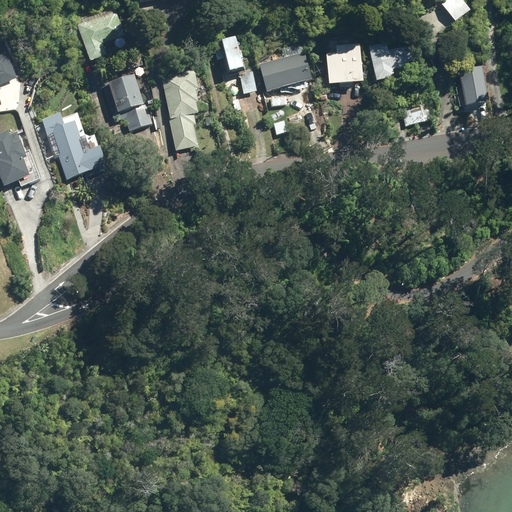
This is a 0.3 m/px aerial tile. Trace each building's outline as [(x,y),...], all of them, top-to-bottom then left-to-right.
[(414,0),(415,5),(430,2),(431,8),(439,7),(438,1),(442,0),(414,0)] [(456,0),(453,0),(440,7),(451,27),(467,18),(456,0)] [(86,67),(102,62),(99,50),(123,42),(112,6),(71,18),(86,67)] [(234,44),(219,45),(223,81),(238,80),(240,96),(255,94),(253,70),(236,72),(234,44)] [(386,54),(385,46),(365,50),(373,87),(392,83),(390,75),(408,71),(404,51),(386,54)] [(360,88),(356,48),(334,50),(334,57),(323,59),(326,91),(360,88)] [(264,96),(309,85),(302,55),(257,66),(264,96)] [(192,72),(159,79),(175,154),(196,150),(192,128),(195,127),(192,117),(196,116),(194,106),(196,106),(193,92),(196,91),(192,72)] [(470,109),(488,106),(483,76),(465,79),(470,109)] [(127,136),(151,127),(141,98),(137,100),(130,80),(101,90),(114,126),(123,123),(127,136)] [(403,129),(432,122),(428,104),(399,111),(403,129)] [(56,120),(40,125),(53,162),(57,160),(66,184),(102,171),(96,154),(86,157),(81,143),(76,144),(71,128),(60,132),(56,120)] [(0,146),(0,193),(6,205),(21,199),(16,189),(35,180),(26,160),(33,157),(26,142),(3,153),(0,146)]
